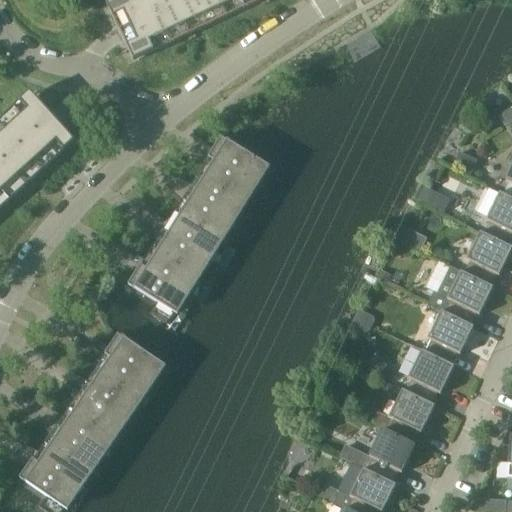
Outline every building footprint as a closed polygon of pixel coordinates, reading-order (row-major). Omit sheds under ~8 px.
[(119,0),(107,6),(121,35),(134,64),(140,61),(201,32),(267,0),(119,0)] [(0,123),(0,211),(75,144),(54,121),(31,95),(0,123)] [(511,109),(499,117),(511,136),(511,109)] [(222,139),(209,159),(216,163),(216,162),(255,187),(259,189),(271,170),(267,168),(228,144),(222,139)] [(477,162),(460,154),(454,168),(471,175),(477,162)] [(216,163),(205,181),(244,205),(248,208),(259,189),(255,187),(216,162),(216,163)] [(205,181),(193,199),(232,223),(236,226),(248,208),(244,205),(205,181)] [(424,188),(418,201),(431,208),(438,195),(424,188)] [(490,224),(484,235),(510,248),(511,243),(511,199),(504,195),(503,196),(500,194),(486,222),(490,224)] [(193,199),(182,217),(221,241),(225,244),(236,226),(232,223),(193,199)] [(182,217),(171,236),(209,260),(214,263),(225,244),(221,241),(182,217)] [(413,233),(396,225),(390,238),(407,246),(413,233)] [(511,249),(510,248),(484,235),(481,234),(467,261),(470,263),(465,274),(491,287),(496,276),(499,277),(500,276),(502,277),(505,269),(504,268),(511,251),(511,249)] [(171,236),(159,254),(198,278),(202,281),(214,263),(209,260),(171,236)] [(148,271),(148,272),(186,296),(191,299),(202,281),(198,278),(159,254),(148,271)] [(142,267),(129,287),(136,291),(157,304),(151,315),(168,326),(174,315),(179,318),(191,299),(186,296),(148,272),(148,271),(142,267)] [(434,293),(427,307),(441,314),(442,312),(471,326),(477,315),(480,317),(481,315),(482,316),(486,308),(484,308),(494,289),(490,288),(491,287),(465,274),(464,275),(461,273),(461,274),(450,268),(436,294),(434,293)] [(377,280),(387,285),(391,277),(381,272),(377,280)] [(359,311),(354,319),(372,327),(375,323),(373,318),(359,311)] [(471,327),(471,326),(442,312),(441,314),(428,340),(431,342),(426,353),(452,366),(457,355),(460,356),(461,355),(463,355),(466,348),(465,347),(474,329),(471,327)] [(369,333),(372,327),(354,319),(350,327),(365,334),(369,333)] [(119,337),(106,356),(112,360),(113,359),(150,385),(155,388),(167,370),(163,367),(125,341),(119,337)] [(412,381),(406,393),(432,405),(438,394),(441,396),(442,394),(443,395),(447,387),(445,387),(455,368),(451,367),(452,366),(426,353),(426,354),(422,352),(409,380),(412,381)] [(112,360),(101,377),(138,403),(142,406),(155,388),(150,385),(113,359),(112,360)] [(101,377),(88,395),(126,421),(130,424),(142,406),(138,403),(101,377)] [(339,393),(324,384),(317,396),(332,405),(339,393)] [(432,406),(432,405),(406,393),(403,392),(389,419),(378,414),(374,421),(371,419),(368,424),(383,431),(384,430),(387,432),(413,445),(418,434),(421,435),(422,434),(424,434),(427,427),(426,426),(435,408),(432,406)] [(88,395),(76,413),(114,439),(118,442),(130,424),(126,421),(88,395)] [(76,413),(64,431),(102,456),(106,459),(118,442),(114,439),(76,413)] [(373,460),(367,471),(393,484),(399,473),(402,475),(403,473),(404,474),(408,466),(407,466),(416,447),(412,445),(413,445),(387,432),(384,430),(383,431),(370,459),(373,460)] [(64,431),(52,448),(89,474),(94,477),(106,459),(102,456),(64,431)] [(40,465),(39,466),(77,492),(81,495),(94,477),(89,474),(52,448),(40,465)] [(364,456),(359,468),(364,470),(367,472),(367,471),(373,460),(370,459),(364,456)] [(34,461),(20,480),(27,485),(48,499),(41,509),(44,511),(63,511),(64,510),(66,511),(69,511),(81,495),(77,492),(39,466),(40,465),(34,461)] [(348,511),(350,511),(385,511),(388,506),(387,505),(396,486),(393,485),(393,484),(367,471),(367,472),(364,470),(350,499),(339,493),(334,505),(344,510),(348,511)]
